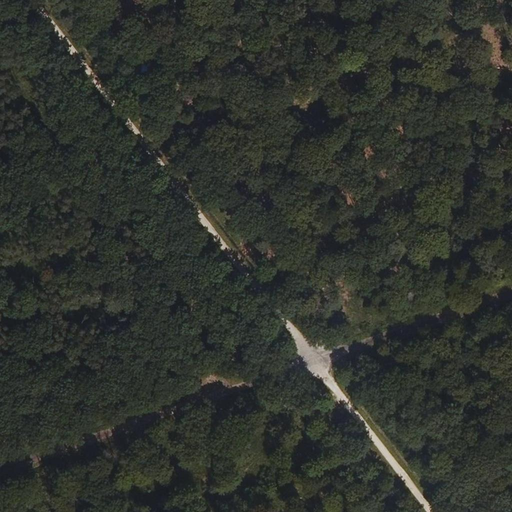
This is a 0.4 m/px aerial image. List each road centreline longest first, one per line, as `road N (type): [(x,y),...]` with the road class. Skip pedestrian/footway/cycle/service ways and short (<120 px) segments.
road 1 (track): [(426,511),(27,0)]
road 2 (unclassified): [(0,472),(511,294)]
